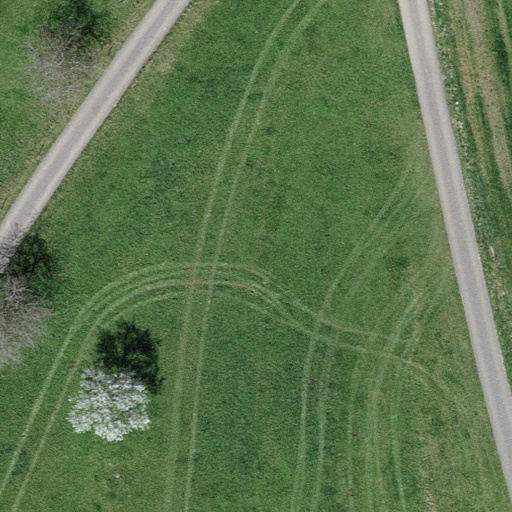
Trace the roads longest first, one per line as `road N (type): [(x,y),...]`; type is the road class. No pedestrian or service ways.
road 1 (track): [(412,0),(511,446)]
road 2 (track): [(172,0),(0,249)]
